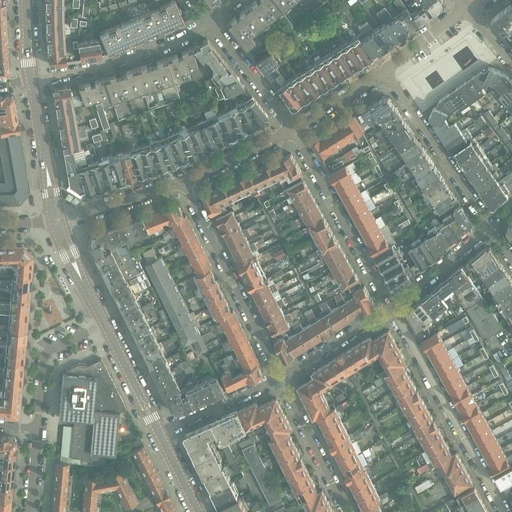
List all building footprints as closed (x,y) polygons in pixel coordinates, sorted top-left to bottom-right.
[(145,13),(154,36),(169,29),(159,7),(160,7),(157,0),(156,0),(147,4),(150,11),(145,13)] [(159,7),(169,29),(184,23),(175,0),(160,7),(159,7)] [(275,0),(256,0),(247,7),(263,26),(283,10),(275,0)] [(275,0),(283,10),(296,26),(328,0),(275,0)] [(399,15),(411,30),(419,24),(412,15),(405,6),(404,5),(400,0),(395,0),(394,1),(403,13),(399,15)] [(413,0),(405,6),(412,15),(424,6),(431,0),(413,0)] [(442,0),(431,0),(424,6),(432,15),(443,6),(444,2),(442,0)] [(63,3),(46,3),(46,14),(63,13),(63,3)] [(511,3),(492,19),(492,23),(501,36),(502,34),(509,43),(511,41),(511,26),(511,3)] [(412,15),(419,24),(432,15),(424,6),(412,15)] [(246,49),(247,48),(255,42),(250,36),(263,26),(247,7),(227,24),(246,49)] [(386,7),(382,10),(402,36),(411,30),(399,15),(395,19),(386,7)] [(380,28),(392,43),(402,36),(382,10),(377,14),(385,24),(380,28)] [(63,13),(46,14),(46,24),(64,23),(63,13)] [(145,13),(130,20),(139,42),(154,36),(145,13)] [(139,42),(130,20),(115,26),(124,48),(139,42)] [(363,24),(383,50),(392,43),(380,28),(375,31),(367,21),(363,24)] [(64,23),(46,24),(47,34),(64,33),(64,23)] [(361,41),(374,56),(383,50),(363,24),(359,26),(367,37),(361,41)] [(124,48),(115,26),(99,32),(109,55),(124,48)] [(64,33),(47,34),(48,44),(65,43),(64,33)] [(349,42),(365,62),(374,56),(361,41),(358,36),(349,42)] [(99,39),(89,41),(92,58),(102,56),(99,39)] [(207,39),(192,47),(204,60),(206,58),(208,60),(209,59),(218,69),(214,73),(216,76),(229,66),(207,39)] [(89,41),(78,43),(81,60),(92,58),(89,41)] [(365,62),(349,42),(340,47),(356,68),(365,62)] [(65,43),(48,44),(48,55),(66,53),(65,53),(65,43)] [(183,56),(178,58),(178,55),(168,59),(175,81),(191,76),(189,70),(199,66),(192,47),(182,53),(183,56)] [(340,47),(331,53),(347,73),(356,68),(340,47)] [(255,61),(263,71),(274,64),(281,59),(274,49),(255,61)] [(66,53),(48,55),(49,64),(51,65),(67,63),(66,53)] [(322,58),(338,79),(347,73),(331,53),(322,58)] [(8,54),(0,54),(0,64),(9,65),(8,54)] [(313,64),(329,85),(338,79),(322,58),(313,64)] [(116,76),(107,78),(114,101),(120,120),(181,100),(175,81),(168,59),(157,62),(158,65),(153,66),(152,64),(120,74),(121,76),(116,78),(116,76)] [(9,65),(0,64),(0,76),(7,75),(10,72),(9,65)] [(274,64),(263,71),(292,108),(303,101),(287,81),(274,64)] [(305,69),(321,90),(329,85),(313,64),(305,69)] [(213,88),(237,77),(229,66),(216,76),(205,84),(210,89),(213,88)] [(482,70),(474,76),(482,87),(483,87),(487,92),(486,92),(488,95),(496,87),(494,85),(495,84),(496,84),(501,73),(502,71),(492,66),(491,68),(487,66),(482,70)] [(321,90),(305,69),(296,75),(312,96),(321,90)] [(511,81),(507,76),(501,73),(496,84),(495,84),(494,85),(496,87),(502,95),(503,95),(511,86),(511,81)] [(287,81),(303,101),(312,96),(296,75),(287,81)] [(474,76),(466,82),(477,98),(486,92),(487,92),(483,87),(482,87),(474,76)] [(237,77),(213,88),(217,98),(244,86),(237,77)] [(78,85),(83,98),(84,98),(86,104),(96,101),(97,106),(114,101),(107,78),(95,82),(95,84),(91,86),(90,83),(78,85)] [(466,82),(457,88),(469,104),(477,98),(466,82)] [(55,99),(72,96),(70,86),(54,88),(53,90),(55,99)] [(499,97),(506,105),(511,100),(511,86),(503,95),(502,95),(499,97)] [(457,88),(449,94),(450,96),(451,96),(458,106),(458,107),(460,110),(469,104),(457,88)] [(0,112),(16,110),(14,96),(11,94),(11,95),(4,96),(4,95),(0,96),(0,112)] [(440,101),(437,107),(436,107),(447,113),(448,114),(450,113),(458,107),(458,106),(451,96),(450,96),(449,94),(440,101)] [(72,96),(55,99),(56,109),(73,106),(72,96)] [(252,96),(246,101),(258,126),(268,121),(269,117),(252,96)] [(359,113),(365,121),(374,114),(376,116),(393,104),(389,98),(384,97),(359,113)] [(245,102),(237,106),(248,130),(258,126),(246,101),(245,102)] [(393,104),(376,116),(366,123),(367,125),(370,123),(372,127),(382,120),(384,123),(399,113),(393,104)] [(73,106),(56,109),(58,119),(75,116),(73,106)] [(227,110),(239,135),(248,130),(237,106),(227,110)] [(436,107),(437,107),(435,106),(430,116),(432,117),(430,121),(433,126),(434,126),(439,134),(451,127),(451,126),(455,123),(456,124),(457,123),(450,113),(448,114),(447,113),(436,107)] [(16,110),(0,112),(0,123),(18,121),(18,120),(16,110)] [(217,115),(229,139),(239,135),(227,110),(217,115)] [(365,121),(359,113),(355,116),(360,124),(365,121)] [(376,139),(377,141),(405,122),(399,113),(384,123),(386,127),(376,134),(379,137),(376,139)] [(229,139),(217,115),(208,119),(219,144),(229,139)] [(75,116),(58,119),(60,130),(77,127),(75,116)] [(346,121),(356,136),(364,131),(355,116),(346,121)] [(219,144),(208,119),(198,124),(209,148),(219,144)] [(0,123),(0,135),(20,132),(18,121),(0,123)] [(338,126),(347,142),(356,136),(346,121),(338,126)] [(411,130),(405,122),(377,141),(378,142),(381,140),(383,144),(393,137),(396,141),(411,130)] [(451,127),(439,134),(445,143),(461,132),(456,124),(455,123),(451,126),(451,127)] [(198,124),(188,128),(199,153),(209,148),(198,124)] [(329,132),(339,147),(347,142),(338,126),(329,132)] [(77,127),(60,130),(62,140),(79,137),(77,127)] [(188,128),(179,133),(190,157),(199,153),(188,128)] [(461,132),(445,143),(451,152),(453,151),(467,140),(472,137),(467,128),(461,132)] [(411,130),(396,141),(398,144),(379,157),(383,162),(417,140),(411,130)] [(20,132),(0,135),(0,151),(1,154),(2,159),(7,183),(0,183),(0,205),(20,205),(30,192),(20,132)] [(321,137),(330,153),(339,147),(329,132),(321,137)] [(169,137),(180,162),(190,157),(179,133),(169,137)] [(79,137),(62,140),(63,150),(81,147),(79,137)] [(180,162),(169,137),(160,141),(168,166),(180,162)] [(321,158),(322,158),(330,153),(321,137),(312,143),(321,158)] [(417,140),(383,162),(386,168),(395,162),(405,155),(408,159),(423,148),(417,140)] [(160,141),(150,144),(158,170),(168,166),(160,141)] [(455,153),(460,160),(480,146),(478,143),(475,145),(472,141),(455,153)] [(158,170),(150,144),(140,147),(148,173),(158,170)] [(480,146),(460,160),(465,168),(483,156),(480,152),(483,150),(480,146)] [(129,151),(138,176),(148,173),(140,147),(129,151)] [(429,157),(423,148),(408,159),(410,162),(400,168),(392,174),(396,179),(401,176),(429,157)] [(75,157),(73,150),(64,153),(70,185),(83,194),(87,193),(79,167),(77,161),(75,157)] [(119,154),(127,180),(138,176),(129,151),(119,154)] [(119,154),(109,157),(117,183),(127,180),(119,154)] [(282,158),(293,178),(300,174),(302,173),(296,163),(291,154),(282,158)] [(89,164),(97,189),(107,186),(99,161),(95,162),(92,155),(87,157),(89,164)] [(465,168),(470,176),(491,162),(488,158),(486,160),(483,156),(465,168)] [(109,157),(99,161),(107,186),(117,183),(109,157)] [(429,157),(401,176),(402,178),(405,176),(407,179),(417,173),(419,176),(435,166),(429,157)] [(282,158),(274,162),(283,180),(289,176),(292,182),(295,181),(293,178),(282,158)] [(256,170),(247,174),(259,194),(261,193),(258,187),(278,178),(285,189),(288,188),(283,180),(274,162),(273,163),(273,162),(264,166),(264,167),(256,170)] [(470,176),(476,184),(494,172),(491,168),(493,166),(491,162),(470,176)] [(89,164),(79,167),(87,193),(97,189),(89,164)] [(335,183),(351,174),(346,165),(330,174),(335,183)] [(435,166),(419,176),(413,180),(419,189),(440,174),(435,166)] [(476,184),(481,192),(499,180),(496,176),(499,174),(497,170),(494,172),(476,184)] [(511,171),(499,180),(481,192),(491,207),(495,208),(509,195),(511,192),(511,171)] [(221,186),(229,202),(232,207),(234,211),(240,208),(238,204),(235,206),(232,199),(253,190),(256,196),(259,194),(247,174),(238,178),(239,179),(230,182),(221,186)] [(340,192),(356,183),(351,174),(335,183),(340,192)] [(419,189),(421,193),(426,190),(429,195),(446,183),(440,174),(419,189)] [(293,197),(308,188),(309,188),(304,180),(281,193),(283,196),(290,192),(293,197)] [(345,201),(361,192),(356,183),(340,192),(345,201)] [(429,195),(424,197),(430,206),(452,191),(446,183),(429,195)] [(213,190),(224,213),(227,212),(224,205),(229,202),(221,186),(213,190)] [(284,208),(285,211),(312,196),(308,188),(293,197),(287,200),(290,204),(284,208)] [(224,214),(224,213),(213,190),(212,190),(203,195),(207,204),(212,214),(220,210),(222,215),(224,214)] [(452,191),(430,206),(433,210),(437,207),(440,211),(457,199),(452,191)] [(350,210),(366,201),(361,192),(345,201),(350,210)] [(312,196),(285,211),(279,214),(281,218),(291,212),(291,211),(299,207),(301,212),(317,203),(312,196)] [(405,201),(408,207),(413,204),(410,198),(405,201)] [(355,219),(371,210),(366,201),(350,210),(355,219)] [(317,203),(301,212),(304,216),(296,221),(298,223),(321,210),(317,203)] [(169,222),(172,221),(183,215),(178,204),(152,213),(157,223),(161,222),(160,221),(167,218),(169,222)] [(414,217),(417,215),(418,215),(413,205),(409,208),(414,216),(414,217)] [(458,216),(469,230),(473,227),(473,223),(462,206),(454,210),(458,216)] [(217,219),(221,227),(246,214),(249,213),(247,210),(235,216),(233,212),(217,219)] [(325,218),(321,210),(298,223),(299,226),(307,222),(309,227),(325,218)] [(360,228),(376,219),(371,210),(355,219),(360,228)] [(141,216),(149,232),(163,226),(161,222),(157,223),(152,213),(141,216)] [(163,235),(164,237),(171,233),(190,224),(185,214),(183,215),(172,221),(175,227),(169,229),(166,231),(166,233),(163,235)] [(221,227),(225,234),(240,227),(238,222),(248,217),(246,214),(221,227)] [(448,217),(461,236),(469,230),(458,216),(453,218),(451,214),(448,217)] [(130,239),(131,243),(138,241),(136,236),(149,232),(141,216),(124,222),(130,239)] [(447,223),(442,226),(454,243),(461,236),(448,217),(444,218),(447,223)] [(325,218),(309,227),(305,229),(306,232),(312,229),(317,238),(332,231),(330,226),(325,218)] [(365,237),(381,228),(376,219),(360,228),(365,237)] [(134,251),(131,243),(130,239),(124,222),(107,227),(108,228),(97,232),(94,233),(90,244),(91,246),(96,257),(95,257),(103,274),(137,258),(134,251)] [(225,234),(228,242),(260,226),(258,223),(243,231),(240,227),(225,234)] [(194,232),(190,224),(171,233),(164,237),(166,241),(178,234),(181,239),(194,232)] [(260,226),(228,242),(232,249),(248,241),(245,237),(261,229),(260,226)] [(437,227),(433,230),(447,248),(454,243),(442,226),(438,229),(437,227)] [(370,246),(386,237),(381,228),(365,237),(370,246)] [(428,238),(438,256),(447,248),(433,230),(430,232),(432,235),(428,238)] [(334,234),(332,231),(317,238),(323,248),(317,251),(319,254),(323,252),(339,243),(334,234)] [(194,232),(181,239),(183,244),(178,247),(174,248),(176,252),(199,241),(194,232)] [(375,255),(391,246),(386,237),(370,246),(375,255)] [(420,238),(417,240),(430,262),(438,256),(428,238),(422,241),(420,238)] [(430,262),(417,240),(412,243),(415,246),(410,249),(422,269),(430,262)] [(203,250),(199,241),(176,252),(178,256),(187,252),(189,257),(203,250)] [(232,249),(235,256),(259,245),(258,242),(250,246),(248,241),(232,249)] [(318,261),(320,264),(343,251),(339,243),(323,252),(326,257),(318,261)] [(19,259),(32,259),(33,256),(23,245),(19,245),(0,245),(0,272),(7,272),(7,263),(10,263),(12,265),(19,259)] [(235,256),(239,264),(255,256),(252,251),(260,247),(259,245),(235,256)] [(375,255),(380,264),(401,252),(399,248),(396,250),(393,245),(391,246),(375,255)] [(468,275),(476,269),(495,256),(490,247),(486,247),(462,266),(468,275)] [(273,254),(277,260),(286,256),(282,249),(273,254)] [(208,259),(203,250),(189,257),(192,262),(183,266),(185,270),(208,259)] [(343,251),(320,264),(321,266),(329,262),(331,267),(347,258),(343,251)] [(380,264),(384,272),(402,261),(400,257),(403,255),(401,252),(380,264)] [(244,273),(246,277),(260,270),(256,260),(261,257),(259,254),(255,256),(239,264),(243,273),(244,273)] [(482,271),(484,275),(501,263),(495,256),(476,269),(478,273),(482,271)] [(201,335),(171,276),(167,268),(162,257),(146,265),(185,343),(193,339),(200,352),(207,349),(200,336),(201,335)] [(103,274),(111,290),(126,282),(145,273),(137,258),(103,274)] [(326,276),(328,279),(351,265),(347,258),(331,267),(334,272),(326,276)] [(14,268),(14,276),(31,277),(33,259),(32,259),(19,259),(12,265),(14,268)] [(198,275),(210,268),(212,267),(208,259),(185,270),(187,274),(196,270),(198,275)] [(402,261),(384,272),(389,280),(410,268),(408,265),(405,266),(402,261)] [(506,272),(501,263),(484,275),(487,279),(484,281),(487,285),(506,272)] [(337,277),(339,282),(355,273),(351,265),(328,279),(329,281),(337,277)] [(167,268),(171,276),(175,275),(171,266),(167,268)] [(450,276),(456,286),(459,292),(464,288),(475,304),(468,309),(474,318),(477,323),(486,338),(503,327),(468,275),(462,266),(450,276)] [(210,268),(198,275),(196,276),(202,288),(194,291),(196,295),(203,291),(217,284),(210,268)] [(410,268),(389,280),(393,288),(397,289),(411,277),(416,274),(415,272),(413,273),(410,268)] [(260,270),(246,277),(248,281),(247,281),(252,290),(273,279),(277,277),(275,274),(271,276),(265,280),(260,270)] [(355,273),(339,282),(342,286),(329,293),(330,297),(336,293),(337,294),(360,281),(355,272),(355,273)] [(511,280),(506,272),(487,285),(489,288),(492,287),(495,291),(511,280)] [(111,290),(119,305),(135,297),(133,294),(151,285),(145,273),(126,282),(111,290)] [(1,280),(0,286),(30,288),(31,277),(14,276),(12,276),(12,281),(1,280)] [(449,277),(436,288),(444,296),(456,286),(450,276),(449,277)] [(252,290),(256,297),(284,283),(283,280),(276,284),(273,279),(252,290)] [(495,297),(497,301),(511,290),(511,280),(495,291),(498,295),(495,297)] [(256,297),(260,305),(275,297),(273,292),(286,286),(284,283),(256,297)] [(217,284),(203,291),(208,300),(201,304),(202,307),(210,304),(224,297),(217,284)] [(10,297),(29,299),(30,288),(0,286),(0,288),(0,290),(11,292),(10,297)] [(355,291),(365,311),(375,305),(370,296),(365,286),(355,291)] [(350,299),(358,315),(365,311),(355,291),(353,288),(350,290),(354,297),(350,299)] [(429,294),(445,313),(448,310),(446,307),(450,303),(444,296),(436,288),(429,294)] [(500,304),(503,309),(511,302),(511,290),(497,301),(500,304)] [(358,315),(350,299),(345,302),(341,295),(340,293),(337,295),(351,320),(358,315)] [(421,300),(435,316),(439,312),(442,315),(445,313),(429,294),(421,300)] [(339,306),(336,308),(344,324),(351,320),(337,295),(335,297),(336,299),(339,306)] [(275,297),(260,305),(263,312),(291,298),(289,296),(277,302),(275,297)] [(0,301),(0,307),(28,310),(29,299),(10,297),(10,303),(0,301)] [(126,318),(127,320),(142,313),(135,297),(119,305),(125,318),(126,318)] [(231,311),(224,297),(210,304),(217,318),(219,317),(231,311)] [(263,312),(267,319),(282,312),(280,307),(292,301),(291,298),(263,312)] [(414,306),(429,326),(434,322),(431,319),(435,316),(421,300),(414,306)] [(344,324),(336,308),(331,311),(326,301),(323,303),(337,329),(344,324)] [(142,307),(144,312),(154,307),(152,302),(142,307)] [(506,313),(508,317),(511,313),(511,302),(503,309),(506,313)] [(326,315),(322,318),(330,333),(337,329),(323,303),(319,305),(321,308),(322,308),(326,315)] [(429,326),(414,306),(408,310),(408,315),(416,330),(421,338),(430,333),(429,326)] [(8,319),(28,320),(28,310),(0,307),(0,312),(9,314),(8,319)] [(159,311),(163,320),(168,318),(163,309),(159,311)] [(330,333),(322,318),(317,321),(313,313),(314,313),(311,309),(308,311),(323,338),(330,333)] [(231,311),(219,317),(221,322),(209,328),(211,332),(218,328),(237,318),(233,310),(231,311)] [(282,312),(267,319),(266,320),(270,327),(298,313),(297,311),(285,317),(282,312)] [(323,338),(308,311),(305,313),(307,317),(311,324),(307,327),(315,342),(323,338)] [(127,320),(135,336),(150,328),(142,313),(127,320)] [(298,313),(270,327),(274,335),(290,328),(287,322),(300,316),(298,313)] [(241,327),(237,318),(218,328),(211,332),(213,334),(215,333),(215,335),(225,330),(228,334),(241,327)] [(0,328),(27,331),(28,320),(8,319),(8,324),(0,323),(0,328)] [(315,342),(307,327),(303,330),(299,322),(296,324),(308,347),(315,342)] [(293,336),(301,351),(308,347),(296,324),(293,326),(297,334),(293,336)] [(222,343),(224,347),(227,346),(246,336),(241,327),(228,334),(230,339),(222,343)] [(6,340),(26,342),(27,331),(0,328),(0,334),(7,335),(6,340)] [(150,328),(135,336),(143,351),(158,344),(150,328)] [(374,349),(377,354),(381,352),(390,367),(388,369),(390,373),(403,365),(407,363),(389,331),(376,338),(381,345),(374,349)] [(284,337),(294,356),(295,356),(295,355),(301,351),(293,336),(289,339),(285,332),(282,334),(284,337)] [(422,341),(427,350),(443,341),(438,332),(422,341)] [(227,346),(224,347),(226,351),(234,347),(236,352),(250,345),(246,336),(227,346)] [(342,354),(355,376),(358,373),(356,370),(355,368),(377,354),(374,349),(381,345),(376,338),(373,340),(371,336),(346,352),(345,352),(342,354)] [(294,356),(284,337),(277,340),(275,341),(280,352),(281,352),(285,362),(294,356)] [(26,342),(6,340),(6,346),(0,345),(0,350),(25,353),(26,342)] [(432,359),(448,350),(443,341),(427,350),(432,359)] [(158,344),(143,351),(150,366),(149,366),(150,367),(165,359),(158,344)] [(254,353),(250,345),(236,352),(239,357),(233,359),(235,363),(254,353)] [(451,348),(455,359),(460,357),(456,346),(451,348)] [(4,362),(24,364),(25,353),(0,350),(0,356),(5,357),(4,362)] [(432,359),(437,368),(453,359),(448,350),(432,359)] [(259,363),(254,353),(235,363),(238,367),(243,364),(245,369),(257,364),(259,363)] [(315,377),(322,389),(348,373),(359,389),(362,386),(355,376),(342,354),(338,357),(337,357),(337,358),(312,373),(315,377)] [(60,462),(69,463),(80,464),(81,458),(99,460),(100,454),(115,455),(119,412),(123,410),(126,409),(101,358),(98,360),(99,362),(88,368),(87,364),(79,364),(72,367),(67,370),(66,374),(63,373),(61,386),(59,418),(74,419),(74,427),(63,426),(60,462)] [(150,367),(157,382),(173,375),(165,359),(150,367)] [(189,359),(174,366),(179,376),(193,369),(189,359)] [(442,376),(458,368),(453,359),(437,368),(442,376)] [(0,367),(0,372),(23,375),(24,364),(4,362),(4,368),(0,367)] [(237,385),(233,379),(227,367),(226,363),(222,365),(224,368),(226,373),(221,376),(226,385),(228,390),(237,385)] [(257,364),(245,369),(242,370),(244,374),(233,379),(237,385),(262,374),(257,364)] [(417,391),(403,365),(390,373),(385,375),(388,379),(390,378),(402,400),(400,401),(396,403),(398,407),(420,395),(418,390),(417,391)] [(442,376),(447,385),(463,377),(458,368),(442,376)] [(3,384),(22,385),(23,375),(0,372),(0,378),(3,378),(3,384)] [(173,375),(157,382),(165,398),(166,398),(180,390),(181,390),(181,389),(173,375)] [(202,383),(209,398),(224,392),(222,387),(216,376),(202,383)] [(298,388),(307,404),(323,397),(320,390),(322,389),(315,377),(298,388)] [(375,381),(378,386),(386,383),(382,377),(375,381)] [(452,394),(467,386),(463,377),(447,385),(452,394)] [(186,390),(189,396),(193,405),(209,398),(202,383),(186,390)] [(0,394),(2,395),(21,396),(22,385),(3,384),(2,389),(0,389),(0,394)] [(452,394),(457,403),(472,395),(467,386),(452,394)] [(184,398),(180,390),(166,398),(172,409),(174,413),(181,409),(182,410),(192,405),(192,406),(193,405),(189,396),(184,398)] [(335,397),(338,403),(346,398),(343,393),(335,397)] [(21,396),(2,395),(1,401),(0,400),(0,416),(15,417),(16,417),(19,415),(19,413),(21,396)] [(422,399),(420,395),(398,407),(399,407),(395,410),(397,413),(401,411),(406,408),(418,430),(404,438),(406,442),(436,425),(434,421),(433,421),(427,409),(422,399)] [(477,404),(472,395),(457,403),(461,412),(477,404)] [(323,397),(307,404),(314,419),(318,417),(332,410),(330,406),(328,407),(323,397)] [(266,416),(270,425),(286,417),(282,409),(277,398),(259,407),(262,413),(260,414),(262,418),(266,416)] [(262,413),(259,407),(257,402),(244,409),(239,411),(247,428),(258,423),(256,420),(262,418),(260,414),(262,413)] [(461,412),(466,421),(482,412),(477,404),(461,412)] [(330,444),(332,448),(355,437),(352,433),(347,436),(335,413),(341,410),(339,406),(335,408),(332,410),(318,417),(331,443),(330,444)] [(223,419),(232,438),(248,430),(247,428),(239,411),(222,419),(223,420),(223,419)] [(487,421),(482,412),(466,421),(471,430),(487,421)] [(286,417),(270,425),(274,433),(272,434),(274,438),(288,432),(292,429),(286,417)] [(195,457),(197,463),(216,453),(209,438),(218,433),(222,443),(232,438),(223,419),(223,420),(222,419),(201,428),(195,431),(192,432),(193,432),(187,435),(187,436),(186,438),(185,438),(190,447),(195,457)] [(471,430),(476,439),(492,430),(487,421),(471,430)] [(439,429),(436,425),(406,442),(408,446),(423,438),(435,460),(429,463),(431,467),(436,465),(452,455),(438,429),(439,429)] [(476,439),(481,448),(497,439),(492,430),(476,439)] [(288,432),(274,438),(270,441),(272,445),(274,444),(278,451),(294,444),(288,432)] [(355,437),(332,448),(334,452),(335,452),(338,458),(354,450),(356,455),(362,451),(357,441),(363,437),(361,433),(355,437)] [(0,453),(15,455),(16,455),(16,446),(17,440),(15,437),(8,437),(0,435),(0,453)] [(133,441),(135,445),(143,441),(140,437),(133,441)] [(239,445),(243,448),(254,443),(252,439),(239,445)] [(486,457),(502,448),(497,439),(481,448),(486,457)] [(244,449),(271,504),(282,498),(277,488),(267,467),(262,458),(255,443),(244,449)] [(278,451),(283,461),(298,453),(294,444),(278,451)] [(159,505),(162,511),(176,511),(170,500),(171,499),(165,488),(143,446),(132,451),(135,459),(153,494),(158,506),(159,505)] [(486,457),(491,466),(507,457),(502,448),(486,457)] [(338,458),(343,468),(359,460),(357,456),(356,455),(354,450),(338,458)] [(0,464),(14,466),(15,455),(0,453),(0,464)] [(205,476),(206,477),(224,468),(216,453),(197,463),(204,476),(205,476)] [(298,453),(283,461),(285,466),(283,467),(285,471),(304,462),(301,458),(298,453)] [(452,455),(436,465),(438,469),(444,466),(456,488),(450,491),(452,495),(456,493),(473,483),(457,453),(455,453),(452,455)] [(345,474),(348,479),(370,468),(370,467),(373,466),(371,462),(367,464),(362,454),(357,456),(359,460),(343,468),(346,474),(345,474)] [(496,475),(511,466),(507,457),(491,466),(496,475)] [(69,463),(60,462),(56,462),(52,510),(51,510),(51,511),(65,511),(68,471),(69,463)] [(289,474),(293,482),(309,474),(305,466),(306,466),(304,462),(285,471),(287,475),(289,474)] [(0,464),(0,476),(13,478),(14,466),(0,464)] [(350,483),(353,488),(369,481),(366,475),(372,472),(376,470),(374,466),(370,468),(348,479),(350,483)] [(511,466),(511,467),(496,475),(502,486),(507,494),(510,489),(511,486),(511,466)] [(224,468),(206,477),(212,489),(211,491),(212,492),(213,492),(233,483),(225,467),(224,468)] [(82,511),(95,511),(97,492),(116,488),(126,508),(137,502),(121,470),(110,476),(98,479),(98,478),(86,477),(82,511)] [(309,474),(293,482),(298,491),(314,483),(309,474)] [(0,487),(12,489),(13,478),(0,476),(0,487)] [(430,478),(416,486),(419,492),(433,484),(430,478)] [(374,491),(369,481),(353,488),(358,498),(374,491)] [(220,507),(240,497),(233,483),(213,492),(215,496),(215,497),(217,502),(218,502),(220,507),(219,507),(220,507)] [(318,492),(314,483),(298,491),(301,497),(298,498),(300,502),(304,500),(318,492)] [(457,496),(462,504),(480,494),(475,486),(457,496)] [(0,499),(11,500),(12,489),(0,487),(0,499)] [(277,488),(282,498),(285,496),(281,487),(277,488)] [(309,503),(313,511),(328,503),(322,490),(318,492),(304,500),(306,504),(309,503)] [(358,498),(363,509),(381,500),(385,498),(389,496),(387,492),(377,497),(374,491),(358,498)] [(404,495),(408,502),(414,499),(410,492),(404,495)] [(462,504),(466,511),(484,502),(480,494),(462,504)] [(240,497),(220,507),(220,508),(221,511),(247,511),(248,511),(240,497)] [(381,500),(363,509),(359,511),(379,511),(377,507),(383,504),(388,501),(387,497),(385,498),(381,500)] [(282,498),(271,504),(263,508),(265,511),(268,511),(285,504),(282,498)] [(10,511),(11,500),(0,499),(0,511),(8,511),(10,511)] [(466,511),(465,511),(482,511),(488,509),(484,502),(466,511)] [(313,511),(332,511),(328,503),(313,511)]
